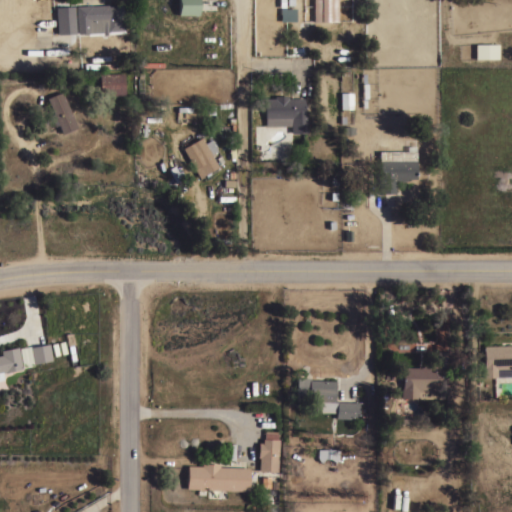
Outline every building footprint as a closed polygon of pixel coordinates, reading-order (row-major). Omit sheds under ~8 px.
[(177,14),(177,0),(197,0),(197,14),(177,14)] [(312,0),(337,0),(337,21),(312,21),(312,0)] [(85,23),(76,24),(74,5),(90,4),(90,5),(107,4),(114,4),(115,18),(123,18),(124,29),(108,30),(108,31),(86,33),(85,23)] [(295,8),(295,20),(279,20),(279,8),(295,8)] [(66,12),(66,18),(71,18),(72,25),(67,26),(67,32),(56,32),(55,12),(66,12)] [(497,43),(497,58),(474,58),(474,44),(497,43)] [(123,72),(123,94),(98,95),(98,73),(123,72)] [(76,127),(61,133),(45,97),(60,91),(76,127)] [(339,92),(351,92),(352,108),(339,108),(339,92)] [(264,98),(273,97),(273,95),(287,95),(287,98),(303,97),(303,111),(306,111),(306,132),(290,133),(290,125),(264,125),(264,98)] [(181,147),(200,137),(217,166),(198,177),(181,147)] [(378,151),(415,150),(415,178),(405,178),(405,180),(394,180),(394,193),(378,193),(378,151)] [(33,363),(29,346),(47,343),(50,359),(33,363)] [(511,375),(482,377),(482,366),(483,366),(482,346),(511,345),(511,375)] [(0,354),(1,354),(0,350),(17,346),(21,368),(0,372),(0,354)] [(448,365),(448,384),(444,384),(444,382),(440,382),(440,398),(400,397),(400,380),(401,380),(401,367),(417,367),(417,365),(448,365)] [(334,380),(333,400),(336,400),(336,401),(358,402),(357,419),(335,418),(335,412),(320,411),(315,406),(309,406),(310,402),(294,401),(295,377),(309,377),(309,379),(334,380)] [(276,471),(257,470),(258,457),(256,457),(257,442),(261,442),(261,438),(263,438),(263,430),(276,431),(275,439),(277,439),(276,471)] [(337,457),(334,462),(329,458),(328,458),(326,459),(325,458),(323,458),(320,462),(317,460),(316,456),(316,449),(324,449),(326,448),(329,449),(337,449),(337,457)] [(200,465),(200,463),(218,463),(217,466),(248,467),(247,490),(185,488),(186,465),(200,465)]
